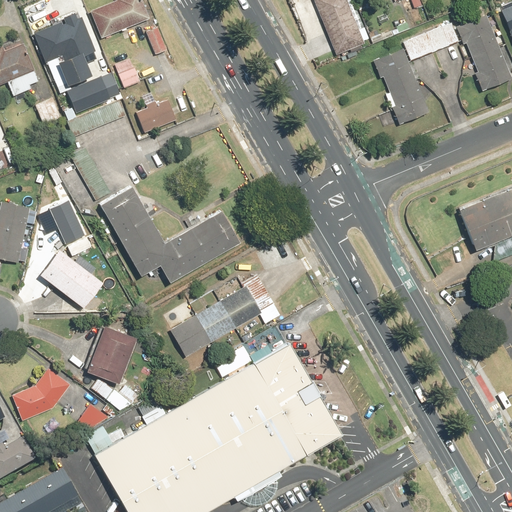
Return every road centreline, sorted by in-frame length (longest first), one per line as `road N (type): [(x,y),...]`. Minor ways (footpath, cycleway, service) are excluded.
road 1 (secondary): [(481,511),(312,214)]
road 2 (secondary): [(355,190),(511,464)]
road 3 (secondary): [(312,214),(188,0)]
road 4 (secondary): [(245,0),(355,190)]
road 5 (residential): [(355,190),(511,128)]
